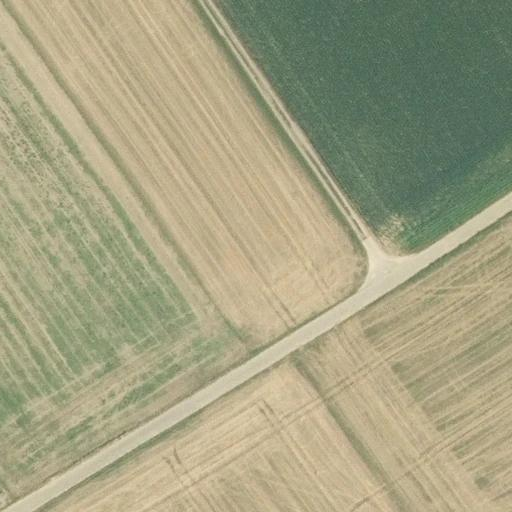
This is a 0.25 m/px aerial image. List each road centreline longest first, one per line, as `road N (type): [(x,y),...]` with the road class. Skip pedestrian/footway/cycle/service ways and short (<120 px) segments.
road 1 (track): [(511,202),(8,511)]
road 2 (track): [(392,280),(201,0)]
